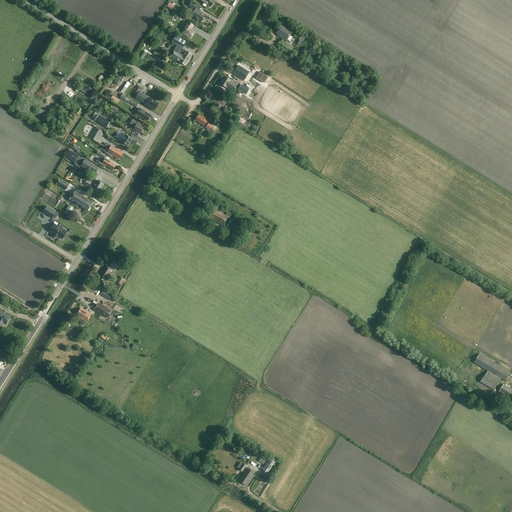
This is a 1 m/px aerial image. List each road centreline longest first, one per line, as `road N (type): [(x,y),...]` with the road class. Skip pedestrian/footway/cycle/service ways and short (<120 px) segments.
road 1 (tertiary): [(0,383),(178,95)]
road 2 (unclassified): [(178,95),(25,0)]
